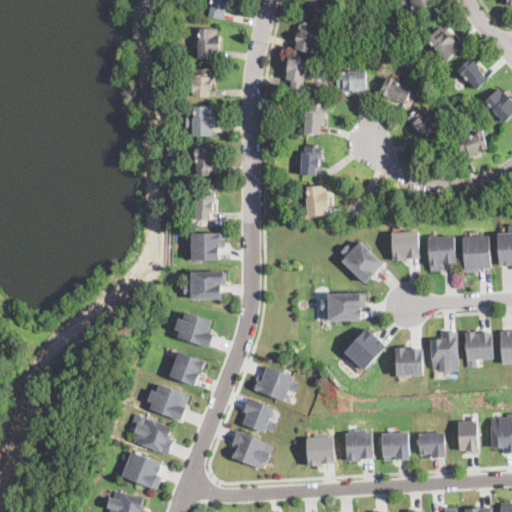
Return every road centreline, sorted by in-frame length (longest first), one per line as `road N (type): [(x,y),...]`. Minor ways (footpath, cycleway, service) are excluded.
road 1 (residential): [(270,0),(254,72),(249,324),(179,511)]
road 2 (residential): [(187,481),(224,493),(511,478)]
road 3 (residential): [(511,164),(463,185),(411,178),(368,138)]
